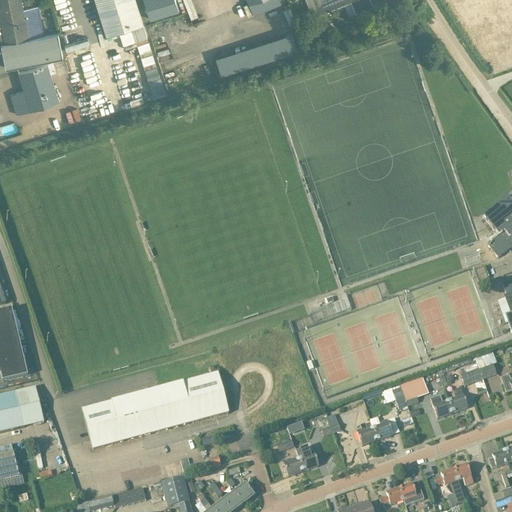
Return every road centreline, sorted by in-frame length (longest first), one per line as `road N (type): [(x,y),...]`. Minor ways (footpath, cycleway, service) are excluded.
road 1 (residential): [(274,511),(468,439)]
road 2 (unclassified): [(50,394),(0,249)]
road 3 (unclassified): [(511,117),(442,0)]
